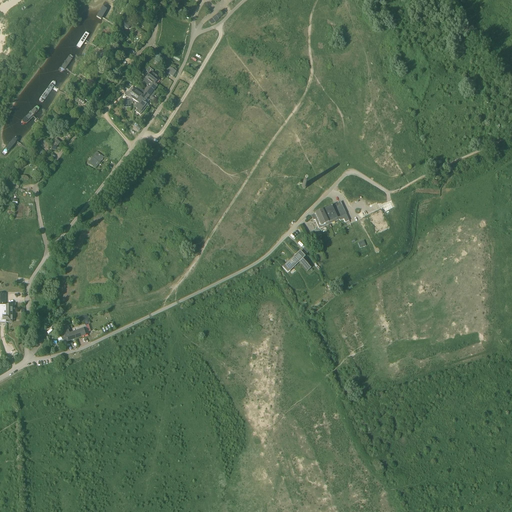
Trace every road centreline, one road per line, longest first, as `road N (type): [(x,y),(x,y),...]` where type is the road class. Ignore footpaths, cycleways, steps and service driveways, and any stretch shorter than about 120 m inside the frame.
road 1 (unclassified): [(0,378),(249,266),(345,173)]
road 2 (track): [(345,173),(396,191),(511,136)]
